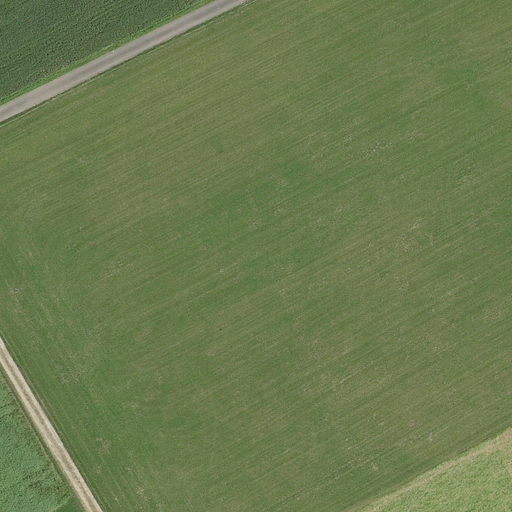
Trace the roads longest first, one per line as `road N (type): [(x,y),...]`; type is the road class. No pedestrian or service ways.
road 1 (track): [(231,0),(0,113)]
road 2 (track): [(0,354),(94,511)]
